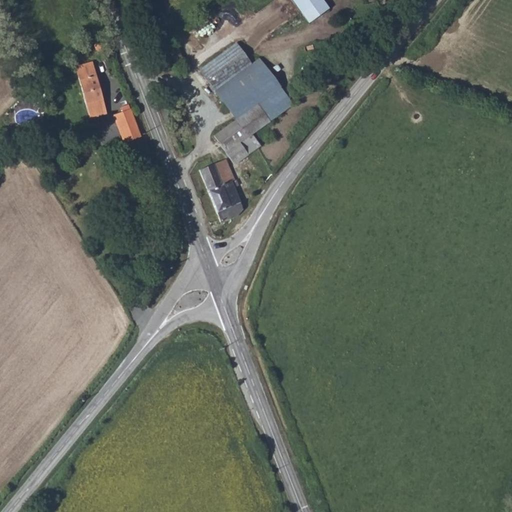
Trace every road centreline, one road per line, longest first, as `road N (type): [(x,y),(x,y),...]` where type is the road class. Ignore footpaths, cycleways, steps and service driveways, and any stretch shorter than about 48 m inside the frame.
road 1 (tertiary): [(252,235),(279,188),(431,0)]
road 2 (secondary): [(207,265),(107,0)]
road 3 (tertiary): [(8,511),(153,334)]
road 4 (secondary): [(302,511),(220,302)]
